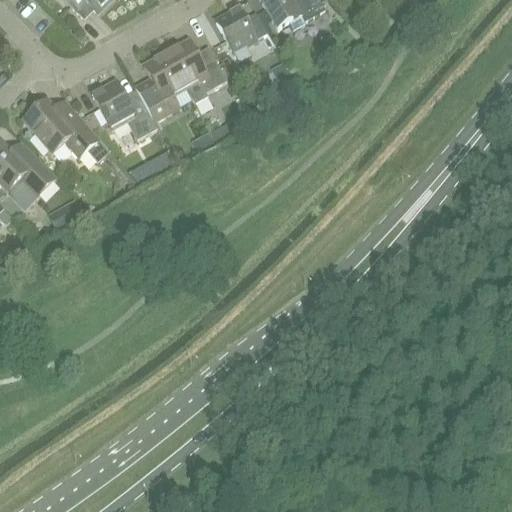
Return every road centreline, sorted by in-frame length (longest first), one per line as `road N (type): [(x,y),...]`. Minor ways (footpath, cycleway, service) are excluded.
road 1 (primary): [(494,113),(319,293),(46,511)]
road 2 (primary): [(106,511),(210,431),(338,311),(428,211),(494,113)]
road 3 (residential): [(41,58),(64,75),(189,0)]
